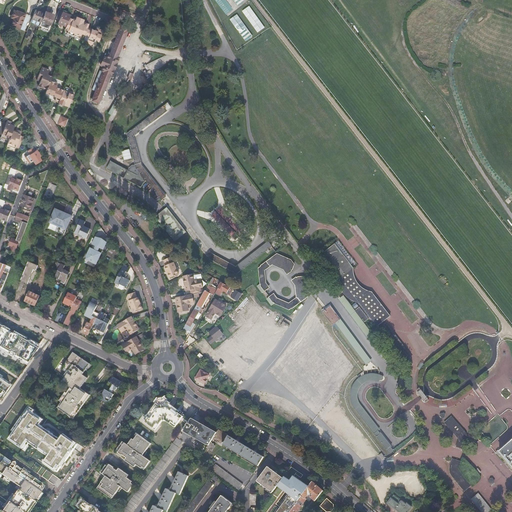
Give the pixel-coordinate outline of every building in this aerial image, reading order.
[(242,10),(248,19),(256,15),(249,6),(242,10)] [(44,13),(36,9),(32,19),(41,22),(41,21),(44,13)] [(14,10),(12,15),(15,16),(14,20),(11,26),(17,28),(23,13),(17,10),(17,11),(14,10)] [(59,23),(66,26),(69,18),(70,15),(66,14),(66,12),(64,10),(59,23)] [(45,11),(44,13),(41,21),(50,25),(54,15),(45,11)] [(26,14),(23,13),(17,28),(20,29),(26,14)] [(230,19),(237,29),(244,24),(237,14),(230,19)] [(66,26),(65,29),(68,30),(74,33),(80,18),(76,17),(75,20),(69,18),(66,26)] [(81,33),(85,35),(87,30),(89,24),(85,23),(85,24),(83,24),(84,20),(80,18),(74,33),(74,35),(80,38),(81,33)] [(103,72),(95,92),(93,96),(94,97),(93,100),(98,102),(99,99),(100,99),(110,74),(112,75),(119,57),(117,57),(127,31),(126,31),(127,28),(122,25),(121,29),(120,28),(110,54),(108,53),(106,58),(103,57),(100,65),(103,66),(101,71),(103,72)] [(95,40),(99,42),(101,35),(97,34),(98,32),(92,30),(91,31),(87,30),(85,35),(89,36),(87,42),(93,44),(95,40)] [(40,82),(38,87),(42,88),(49,70),(42,67),(37,79),(41,80),(40,82)] [(49,70),(42,88),(47,90),(50,82),(52,77),(48,75),(49,70)] [(91,90),(95,92),(103,72),(101,71),(99,70),(91,90)] [(50,82),(47,90),(46,93),(56,98),(55,101),(59,103),(63,91),(55,88),(57,84),(50,82)] [(59,103),(58,103),(63,105),(63,106),(69,108),(74,95),(69,93),(63,91),(59,103)] [(136,167),(139,171),(137,173),(112,156),(107,163),(139,185),(141,180),(144,178),(206,257),(236,274),(271,246),(268,242),(236,268),(210,254),(141,166),(134,136),(166,111),(164,107),(128,134),(136,167)] [(8,141),(12,131),(13,130),(14,127),(10,126),(10,124),(11,123),(7,122),(6,124),(2,123),(0,128),(0,134),(1,135),(0,138),(8,141)] [(16,133),(12,131),(8,141),(6,146),(14,149),(15,147),(18,149),(23,137),(20,135),(21,132),(17,130),(17,131),(16,133)] [(33,161),(35,164),(41,161),(38,157),(40,156),(36,150),(34,151),(32,148),(27,152),(29,155),(24,158),(28,164),(33,161)] [(122,151),(124,160),(132,158),(130,149),(122,151)] [(8,175),(5,184),(13,188),(13,189),(19,192),(20,187),(23,181),(17,179),(16,180),(12,178),(13,177),(8,175)] [(34,184),(42,187),(44,181),(41,180),(39,179),(37,178),(34,184)] [(54,192),(47,189),(42,202),(44,203),(44,202),(50,204),(53,197),(54,192)] [(21,206),(33,210),(37,201),(31,199),(32,196),(29,195),(28,198),(25,196),(21,206)] [(62,213),(56,210),(51,223),(62,227),(63,228),(66,229),(67,229),(72,216),(63,212),(62,213)] [(7,222),(10,216),(0,211),(0,218),(1,219),(1,220),(7,222)] [(22,220),(23,221),(28,223),(30,218),(18,213),(16,218),(22,220)] [(85,223),(77,219),(74,226),(77,228),(74,235),(79,237),(79,236),(83,237),(82,238),(86,240),(90,231),(89,230),(83,227),(85,223)] [(23,221),(17,237),(16,241),(12,240),(12,239),(9,246),(16,249),(19,242),(21,237),(22,237),(28,223),(23,221)] [(101,250),(104,243),(95,239),(95,240),(92,239),(88,246),(92,247),(92,246),(95,248),(94,251),(90,250),(85,260),(93,264),(99,254),(97,253),(99,249),(101,250)] [(106,244),(104,243),(101,250),(103,251),(102,252),(106,253),(109,247),(105,245),(106,244)] [(342,293),(344,295),(345,296),(347,298),(349,299),(351,301),(353,302),(355,302),(357,303),(376,327),(401,359),(403,367),(413,365),(411,355),(384,322),(390,317),(372,293),(369,292),(367,291),(364,290),(362,289),(360,287),(358,285),(357,283),(356,281),(354,278),(354,275),(353,273),(353,271),(353,269),(335,244),(321,255),(339,279),(339,281),(339,283),(339,285),(340,287),(340,288),(341,291),(342,293)] [(277,253),(263,263),(257,278),(261,283),(257,286),(262,293),(270,288),(266,282),(268,277),(265,273),(268,271),(269,268),(273,265),(283,269),(287,274),(292,271),(295,264),(291,259),(277,253)] [(165,268),(169,279),(173,277),(174,278),(175,277),(175,276),(177,275),(173,264),(175,260),(170,258),(163,261),(166,267),(165,268)] [(28,262),(21,281),(25,282),(25,283),(27,284),(33,270),(36,271),(38,266),(28,262)] [(6,266),(1,264),(0,265),(0,292),(1,293),(8,273),(4,272),(6,266)] [(57,264),(54,270),(57,272),(54,279),(61,282),(60,285),(63,286),(69,274),(62,271),(64,268),(57,264)] [(114,283),(119,286),(120,285),(124,287),(127,288),(130,281),(125,278),(127,275),(125,274),(126,272),(121,269),(114,283)] [(191,289),(192,294),(195,293),(205,291),(206,290),(205,288),(202,289),(201,287),(203,286),(202,280),(202,278),(194,280),(193,274),(183,276),(184,283),(185,283),(187,290),(191,289)] [(274,304),(290,310),(308,297),(309,293),(305,288),(307,284),(302,276),(299,275),(291,281),(295,286),(294,290),(297,293),(295,298),(289,302),(278,298),(274,293),(266,299),(271,306),(274,304)] [(206,290),(205,291),(196,307),(200,309),(203,311),(204,310),(201,308),(209,293),(214,296),(217,291),(210,286),(214,279),(212,278),(206,290)] [(227,293),(230,288),(221,283),(218,288),(227,293)] [(231,298),(237,301),(241,295),(235,291),(231,298)] [(29,292),(25,302),(35,307),(40,297),(29,292)] [(72,307),(75,300),(77,297),(69,293),(63,303),(72,307)] [(128,295),(125,301),(129,301),(133,313),(136,312),(136,313),(138,312),(138,311),(143,309),(138,298),(137,299),(134,293),(128,295)] [(192,294),(177,297),(179,305),(178,305),(179,312),(189,310),(187,303),(194,302),(192,294)] [(340,298),(391,367),(392,366),(395,364),(343,296),(340,298)] [(250,298),(245,302),(255,314),(259,310),(250,298)] [(390,368),(391,367),(340,298),(339,299),(390,368)] [(92,319),(95,312),(94,312),(99,302),(92,299),(84,315),(92,319)] [(72,307),(64,323),(68,325),(74,314),(73,313),(75,309),(77,311),(81,303),(75,300),(72,307)] [(206,316),(211,319),(215,313),(221,316),(226,306),(215,300),(206,316)] [(255,314),(245,302),(244,301),(241,303),(260,326),(263,324),(255,314)] [(329,307),(370,362),(372,361),(330,305),(329,307)] [(196,307),(186,324),(190,327),(200,309),(196,307)] [(324,310),(323,311),(322,312),(332,325),(335,323),(366,365),(370,362),(329,307),(324,310)] [(100,311),(101,310),(97,308),(95,312),(92,319),(89,324),(87,323),(82,333),(88,336),(92,327),(93,325),(100,311)] [(105,314),(100,311),(93,325),(92,327),(104,333),(110,320),(105,318),(103,317),(105,314)] [(131,317),(117,325),(121,332),(127,328),(131,334),(139,329),(136,323),(135,323),(131,317)] [(0,348),(27,363),(39,346),(0,323),(0,348)] [(209,331),(215,340),(223,334),(216,326),(209,331)] [(126,350),(127,352),(132,348),(136,354),(144,349),(137,336),(131,340),(122,345),(126,350)] [(87,379),(82,375),(90,365),(73,353),(61,370),(68,375),(62,383),(70,389),(66,394),(65,393),(58,402),(61,404),(57,409),(62,412),(73,420),(90,396),(80,389),(87,379)] [(200,371),(195,379),(204,384),(208,376),(200,371)] [(351,391),(351,394),(351,397),(351,400),(352,402),(353,405),(354,407),(355,410),(389,453),(393,450),(390,446),(391,446),(378,431),(380,429),(360,404),(359,402),(358,400),(358,398),(358,396),(358,394),(358,392),(359,390),(360,388),(361,386),(363,384),(365,383),(366,382),(368,381),(370,381),(372,380),(374,380),(376,380),(378,381),(380,382),(380,380),(381,380),(383,379),(383,378),(383,377),(382,375),(380,374),(377,374),(375,373),(372,373),(369,374),(367,374),(364,375),(362,376),(360,378),(358,380),(356,382),(354,384),(353,386),(352,389),(351,391)] [(113,377),(100,399),(103,401),(104,400),(109,403),(112,399),(114,397),(113,396),(114,394),(112,392),(112,391),(113,392),(115,389),(115,388),(115,387),(117,389),(118,388),(119,389),(123,383),(113,377)] [(0,401),(10,385),(0,378),(0,401)] [(420,388),(417,390),(422,397),(426,402),(429,400),(426,396),(425,394),(423,392),(420,388)] [(166,420),(175,427),(177,424),(180,421),(183,416),(185,414),(170,404),(168,402),(165,400),(160,401),(157,404),(148,417),(156,423),(152,428),(155,430),(159,425),(160,426),(163,421),(165,422),(166,420)] [(58,472),(76,443),(63,434),(60,438),(39,424),(43,419),(33,412),(35,410),(29,406),(7,437),(23,449),(28,442),(47,456),(42,463),(58,472)] [(156,423),(148,417),(147,416),(144,420),(146,422),(145,423),(152,428),(156,423)] [(180,421),(177,424),(183,428),(189,420),(183,416),(180,421)] [(451,416),(444,422),(459,439),(456,447),(465,450),(468,442),(468,439),(467,436),(466,433),(462,429),(456,421),(451,416)] [(195,421),(191,418),(189,420),(183,428),(182,430),(188,434),(208,447),(207,448),(211,451),(214,446),(210,443),(212,439),(257,466),(263,457),(218,429),(216,433),(215,433),(204,427),(205,426),(198,421),(195,420),(195,421)] [(150,444),(137,435),(135,437),(133,440),(131,439),(127,445),(124,443),(122,442),(116,449),(117,449),(119,451),(118,452),(117,453),(121,456),(122,455),(126,458),(124,461),(134,467),(135,465),(141,469),(142,467),(144,469),(150,461),(143,457),(142,456),(145,452),(150,444)] [(164,454),(143,481),(125,506),(120,511),(128,511),(182,441),(177,437),(175,440),(164,454)] [(511,440),(498,452),(511,468),(511,440)] [(0,510),(2,511),(26,511),(34,502),(33,501),(35,498),(36,499),(41,493),(45,487),(28,475),(22,470),(16,467),(15,468),(14,467),(15,466),(15,464),(14,463),(13,462),(12,462),(10,462),(9,464),(8,463),(9,462),(0,454),(0,473),(4,476),(10,481),(16,485),(21,488),(18,491),(17,490),(12,497),(8,502),(7,501),(0,496),(0,510)] [(193,455),(186,465),(189,468),(197,458),(193,455)] [(450,463),(450,468),(450,470),(450,473),(451,475),(453,478),(456,482),(460,487),(462,489),(464,491),(472,485),(459,469),(461,461),(452,458),(450,463)] [(47,481),(52,474),(37,463),(32,470),(47,481)] [(213,472),(237,491),(242,485),(215,464),(210,470),(213,472)] [(105,465),(100,473),(102,474),(105,477),(101,483),(96,489),(111,499),(113,497),(117,491),(120,487),(121,488),(127,492),(133,485),(130,483),(131,482),(126,478),(128,476),(118,469),(116,471),(112,469),(113,468),(109,465),(108,466),(107,467),(105,465)] [(279,484),(283,478),(268,467),(257,481),(272,493),(279,484)] [(291,467),(284,477),(290,481),(293,476),(295,474),(301,478),(303,475),(291,467)] [(161,511),(163,510),(167,511),(175,493),(179,495),(188,476),(178,472),(175,479),(170,490),(165,488),(161,497),(157,507),(152,505),(149,511),(161,511)] [(284,477),(283,478),(279,484),(290,493),(276,511),(296,511),(306,499),(305,499),(308,495),(310,494),(311,495),(311,496),(316,501),(323,491),(324,490),(312,481),(308,487),(307,487),(308,486),(293,476),(290,481),(284,477)] [(271,494),(272,493),(257,481),(256,482),(271,494)] [(212,487),(206,482),(198,493),(204,497),(212,487)] [(29,511),(43,494),(41,493),(36,499),(35,498),(33,501),(34,502),(26,511),(29,511)] [(192,511),(204,497),(198,493),(191,503),(183,511),(192,511)] [(493,511),(478,493),(470,499),(481,511),(493,511)] [(394,495),(387,503),(399,511),(407,511),(412,507),(407,503),(406,504),(394,495)] [(215,503),(214,504),(224,511),(226,511),(232,504),(221,496),(216,504),(215,503)] [(456,496),(454,497),(463,508),(465,506),(456,496)] [(320,506),(326,511),(330,511),(334,508),(333,504),(327,498),(320,506)] [(100,511),(97,510),(98,509),(91,505),(84,500),(82,503),(79,502),(76,507),(80,510),(78,511),(100,511)]
